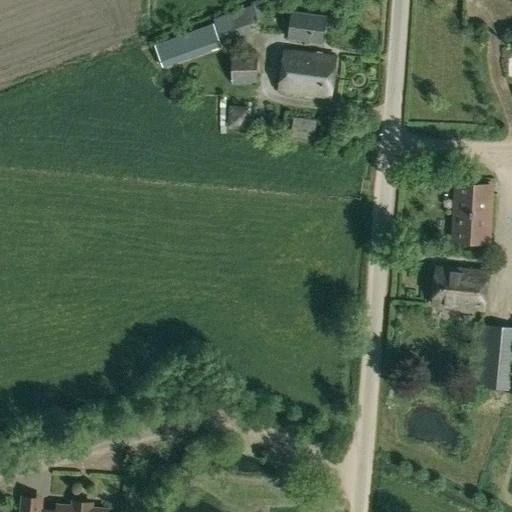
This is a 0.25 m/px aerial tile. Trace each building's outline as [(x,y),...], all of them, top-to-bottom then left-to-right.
[(511,95),(511,0),(490,0),(489,95),(511,95)] [(154,43),(162,65),(237,40),(235,37),(261,28),(252,5),(227,14),(226,13),(214,18),(215,22),(154,43)] [(291,10),(287,39),(323,43),(326,15),(291,10)] [(279,90),(330,97),(336,57),(284,50),(279,90)] [(257,52),(231,53),(232,83),(258,83),(257,52)] [(249,127),(250,107),(230,106),(229,126),(249,127)] [(317,121),(293,117),(290,136),(314,139),(317,121)] [(456,211),(456,212),(489,213),(490,185),(458,183),(457,195),(461,195),(460,211),(456,211)] [(487,242),(489,213),(456,212),(456,213),(460,213),(459,228),(455,228),(455,240),(487,242)] [(488,270),(436,265),(432,303),(484,308),(488,270)] [(511,326),(479,324),(473,385),(511,388),(511,326)] [(56,503),(56,510),(40,509),(40,505),(43,506),(43,497),(22,495),(20,511),(106,511),(107,507),(91,506),(91,501),(73,500),(72,504),(56,503)]
